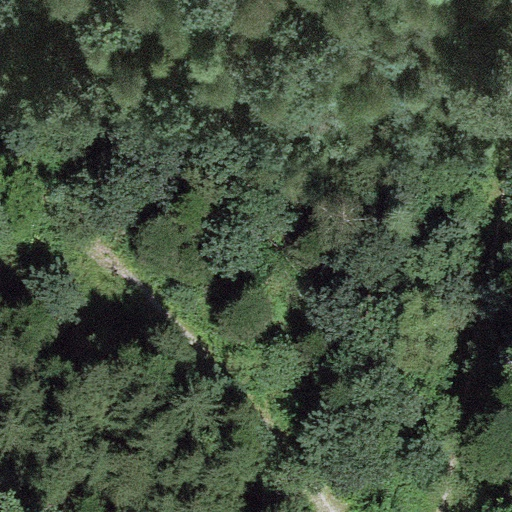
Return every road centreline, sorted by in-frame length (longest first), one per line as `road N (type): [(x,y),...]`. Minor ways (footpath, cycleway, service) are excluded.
road 1 (track): [(0,151),(337,511)]
road 2 (track): [(439,511),(511,139)]
